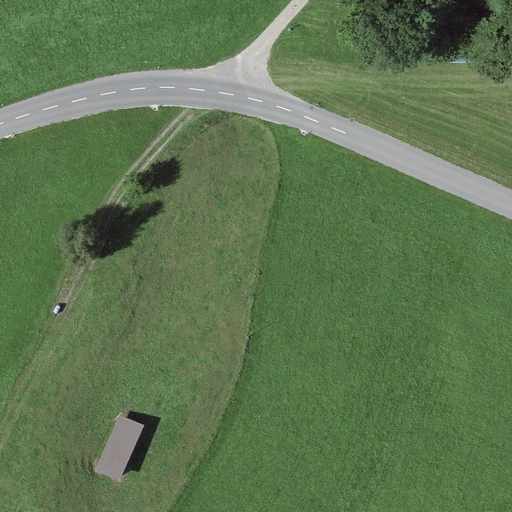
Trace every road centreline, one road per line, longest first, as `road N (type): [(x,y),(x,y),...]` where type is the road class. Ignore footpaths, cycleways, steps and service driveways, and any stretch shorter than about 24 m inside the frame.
road 1 (track): [(304,0),(231,86),(183,118),(105,205),(95,253),(0,440)]
road 2 (unclassified): [(0,123),(161,84),(231,86),(511,207)]
